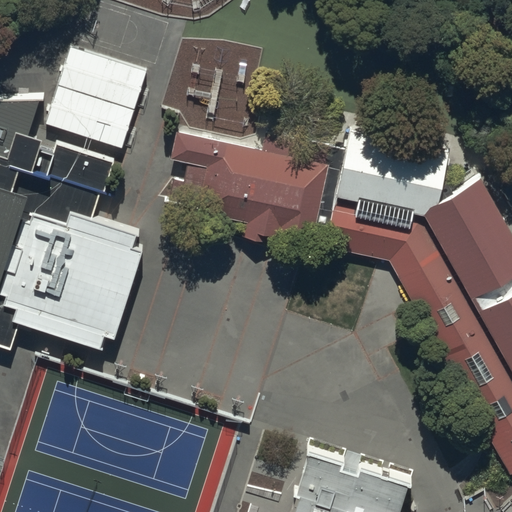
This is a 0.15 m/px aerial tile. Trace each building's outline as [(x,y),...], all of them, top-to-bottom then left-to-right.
[(141,85),(146,66),(67,42),(44,120),(122,144),(123,142),(129,144),(135,126),(127,124),(133,104),(142,107),(148,88),(141,85)] [(0,337),(9,340),(19,311),(98,336),(102,322),(113,326),(141,239),(131,236),(136,222),(91,208),(99,183),(103,184),(113,154),(55,135),(52,143),(36,137),(40,126),(28,122),(39,87),(0,89),(0,337)] [(328,157),(178,124),(171,152),(187,156),(176,206),(311,236),(328,157)] [(444,145),(345,124),(320,247),(383,261),(503,475),(511,469),(511,229),(479,170),(446,182),(437,174),(444,145)] [(0,438),(11,404),(0,400),(0,438)] [(393,511),(407,470),(310,440),(286,511),(393,511)]
